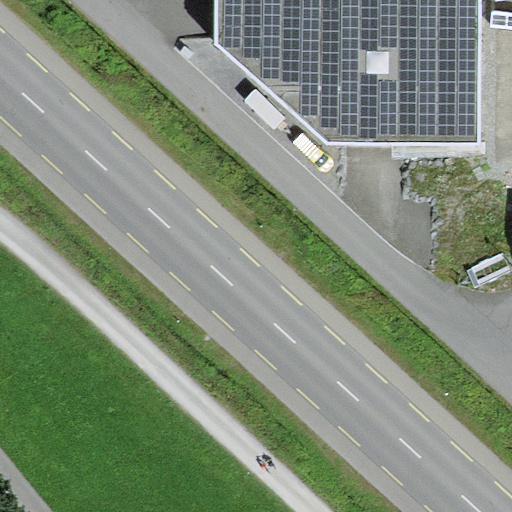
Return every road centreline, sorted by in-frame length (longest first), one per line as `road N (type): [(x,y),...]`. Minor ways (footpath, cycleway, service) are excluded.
road 1 (secondary): [(474,511),(0,74)]
road 2 (residential): [(511,384),(87,0)]
